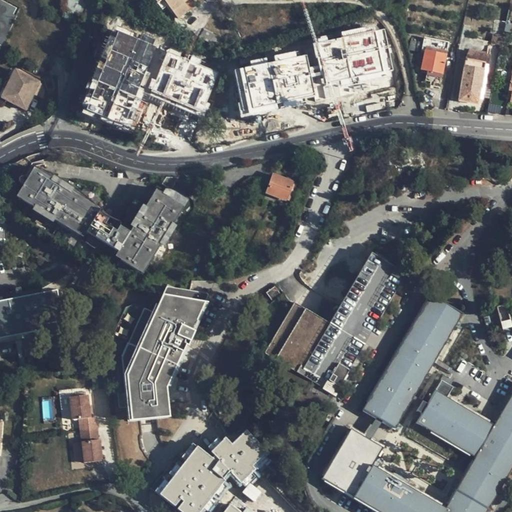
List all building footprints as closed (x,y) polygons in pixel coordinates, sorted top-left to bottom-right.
[(0,0),(0,42),(2,44),(16,17),(14,15),(17,8),(0,0)] [(154,0),(157,3),(160,0),(165,0),(169,5),(168,5),(177,17),(188,9),(182,0),(154,0)] [(162,9),(168,5),(169,5),(165,0),(160,0),(157,3),(162,9)] [(116,18),(110,16),(108,24),(114,26),(116,18)] [(127,20),(121,18),(119,24),(126,26),(127,20)] [(232,71),(245,118),(324,96),(321,86),(340,81),(355,93),(351,78),(385,69),(374,30),(365,32),(360,28),(351,30),(346,36),(335,39),(335,42),(330,49),(328,42),(323,44),(325,52),(328,55),(325,59),(322,59),(314,69),(309,65),(306,54),(298,56),(293,51),(274,56),(274,59),(232,71)] [(199,36),(216,43),(219,35),(205,29),(199,36)] [(218,60),(136,35),(135,40),(109,32),(97,70),(105,73),(95,107),(182,134),(187,116),(118,95),(128,61),(193,81),(191,89),(208,94),(218,60)] [(224,38),(219,35),(216,43),(221,46),(224,38)] [(441,83),(449,42),(424,37),(422,48),(426,49),(425,52),(421,69),(428,70),(425,80),(441,83)] [(420,41),(411,40),(409,49),(418,50),(420,41)] [(473,97),(479,98),(481,87),(483,86),(484,75),(483,74),(486,61),(489,61),(489,59),(491,53),(471,50),(468,56),(466,59),(460,99),(472,101),(473,97)] [(20,72),(16,70),(2,98),(6,100),(20,72)] [(40,82),(20,72),(6,100),(26,110),(40,82)] [(150,131),(140,128),(137,136),(147,140),(150,131)] [(170,138),(157,134),(154,141),(168,145),(170,138)] [(511,175),(511,168),(500,163),(496,173),(508,179),(511,175)] [(34,167),(34,168),(52,179),(54,175),(34,167)] [(52,179),(34,168),(27,180),(31,182),(27,189),(23,186),(16,197),(35,208),(33,210),(53,221),(54,220),(83,238),(98,213),(101,209),(94,203),(81,192),(59,178),(54,175),(52,179)] [(274,175),(268,192),(291,201),(297,184),(274,175)] [(31,182),(27,180),(22,177),(20,178),(18,181),(20,184),(23,186),(27,189),(31,182)] [(173,225),(184,207),(173,200),(171,205),(164,201),(167,196),(156,190),(145,208),(143,207),(131,226),(133,227),(117,253),(123,256),(121,260),(138,271),(140,267),(146,270),(162,244),(164,245),(175,226),(173,225)] [(130,232),(98,213),(81,241),(113,260),(130,232)] [(297,303),(266,353),(332,394),(406,275),(372,253),(328,323),(297,303)] [(163,294),(205,301),(208,295),(208,293),(206,292),(168,286),(167,286),(163,294)] [(282,294),(275,286),(266,292),(273,301),(282,294)] [(190,335),(192,336),(195,330),(193,329),(205,301),(163,294),(163,293),(126,373),(131,419),(170,415),(167,392),(166,386),(188,339),(183,337),(185,333),(190,335)] [(0,344),(45,334),(44,329),(64,325),(57,294),(0,306),(0,344)] [(431,295),(363,410),(376,418),(382,421),(395,429),(462,315),(431,295)] [(205,301),(193,329),(195,330),(208,301),(205,301)] [(511,326),(507,305),(497,307),(503,329),(511,326)] [(190,341),(188,339),(166,386),(167,392),(190,341)] [(511,394),(494,426),(435,392),(435,391),(416,424),(475,459),(455,492),(487,511),(511,468),(511,394)] [(79,420),(85,464),(103,462),(96,418),(91,418),(88,396),(70,398),(73,421),(79,420)] [(369,442),(382,421),(376,418),(363,438),(369,442)] [(197,437),(237,470),(245,460),(204,428),(197,437)] [(377,511),(486,511),(487,511),(455,492),(444,510),(372,468),(383,450),(369,442),(363,438),(350,431),(322,479),(377,511)] [(247,483),(242,494),(255,500),(261,490),(247,483)] [(251,511),(245,508),(244,509),(232,500),(223,511),(251,511)]
